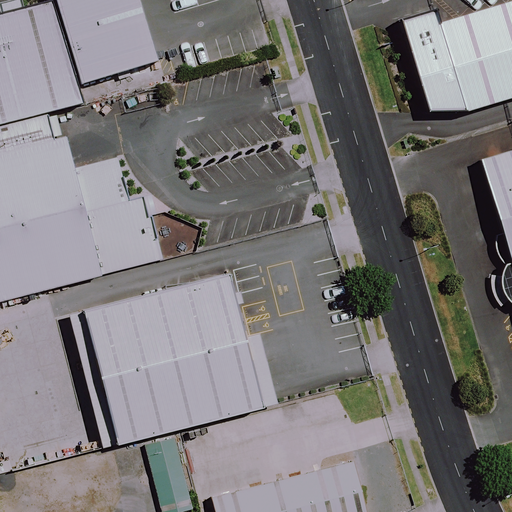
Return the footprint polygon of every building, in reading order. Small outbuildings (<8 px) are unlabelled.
[(68,0),(93,82),(169,60),(150,0),(68,0)] [(425,110),(463,108),(511,93),(511,0),(507,0),(437,21),(433,8),(397,18),(425,110)] [(0,128),(71,111),(44,5),(0,15),(0,128)] [(62,184),(44,120),(0,131),(0,308),(153,267),(137,209),(123,213),(111,170),(62,184)] [(511,148),(478,159),(511,270),(511,148)] [(231,281),(95,318),(132,455),(269,418),(231,281)] [(176,447),(150,454),(166,511),(192,505),(176,447)] [(365,511),(352,463),(218,499),(221,511),(365,511)]
